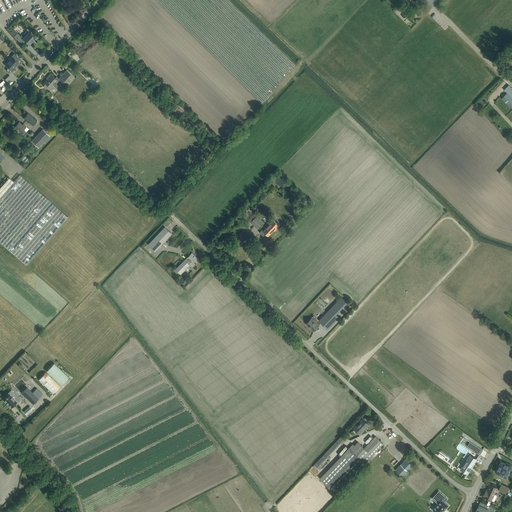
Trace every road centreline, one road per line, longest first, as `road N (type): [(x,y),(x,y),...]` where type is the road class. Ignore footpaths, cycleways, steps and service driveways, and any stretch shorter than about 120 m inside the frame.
road 1 (unclassified): [(475,493),(459,489),(172,215)]
road 2 (unclassified): [(0,107),(102,0)]
